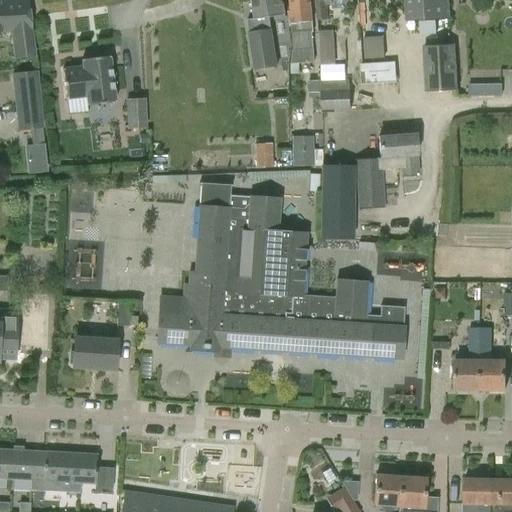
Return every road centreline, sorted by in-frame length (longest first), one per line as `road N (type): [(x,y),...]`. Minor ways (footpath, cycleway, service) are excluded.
road 1 (residential): [(0,412),(279,429)]
road 2 (residential): [(279,429),(511,440)]
